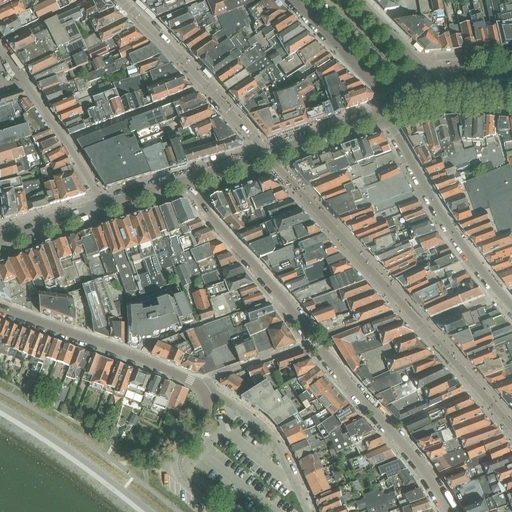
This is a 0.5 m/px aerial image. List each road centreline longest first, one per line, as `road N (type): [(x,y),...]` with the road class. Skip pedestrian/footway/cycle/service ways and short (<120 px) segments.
road 1 (residential): [(448,511),(426,473),(185,183)]
road 2 (residential): [(503,294),(429,194),(387,104)]
road 3 (residential): [(0,307),(204,391)]
road 4 (tertiary): [(387,104),(185,183)]
road 5 (tertiary): [(185,183),(0,238)]
road 6 (residential): [(307,511),(273,440),(204,391)]
road 7 (residential): [(204,391),(205,418),(175,454),(173,469),(218,511)]
road 8 (residential): [(293,0),(387,104)]
